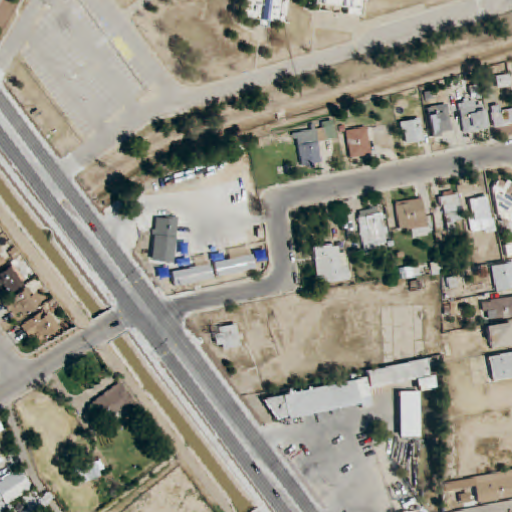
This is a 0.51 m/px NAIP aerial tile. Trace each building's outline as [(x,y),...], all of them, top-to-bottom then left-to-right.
[(511,0),(21,0),(0,37),(0,76),(87,190),(191,121),(306,92),(511,26),(511,0)] [(487,129),(481,98),(458,103),(464,134),(487,129)] [(432,138),(453,134),(447,103),(426,107),(432,138)] [(511,122),(511,107),(502,111),(499,104),(488,109),(497,129),(511,122)] [(424,141),(420,118),(400,121),(404,144),(424,141)] [(300,167),(320,164),(317,141),(336,139),(334,123),(295,128),(300,167)] [(371,154),(366,127),(345,130),(350,158),(371,154)] [(511,181),(495,182),(495,217),(511,217),(511,181)] [(233,192),(210,192),(210,205),(233,205),(233,192)] [(438,196),(446,233),(458,231),(456,223),(464,222),(458,192),(438,196)] [(496,226),(487,195),(464,201),(473,233),(496,226)] [(395,205),(399,230),(408,228),(410,239),(428,235),(422,200),(395,205)] [(362,249),(387,246),(382,207),(358,210),(362,249)] [(178,217),(156,215),(150,261),(173,264),(178,217)] [(312,247),(317,284),(350,280),(346,252),(337,253),(336,244),(312,247)] [(497,292),(511,289),(511,262),(491,266),(497,292)] [(0,273),(0,286),(3,284),(8,293),(23,283),(12,266),(0,273)] [(4,306),(20,321),(40,300),(25,286),(4,306)] [(511,297),(487,299),(488,319),(511,317),(511,297)] [(21,328),(34,343),(39,338),(41,341),(59,325),(44,307),(21,328)] [(242,346),(237,323),(213,329),(217,351),(242,346)] [(511,346),(511,324),(488,324),(488,346),(511,346)] [(366,379),(267,397),(271,422),(371,404),(369,388),(429,378),(425,360),(364,371),(366,379)] [(91,404),(105,422),(133,400),(119,382),(91,404)] [(398,392),(398,437),(420,437),(420,392),(398,392)] [(0,495),(5,504),(31,489),(20,469),(0,480),(0,495)] [(511,470),(485,474),(489,501),(511,497),(511,470)] [(41,511),(48,504),(39,496),(24,511),(41,511)]
